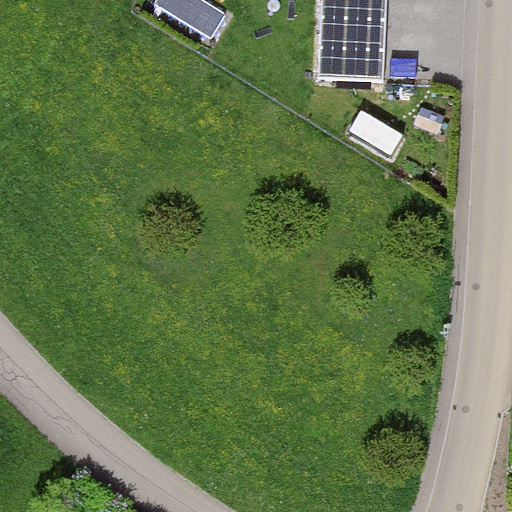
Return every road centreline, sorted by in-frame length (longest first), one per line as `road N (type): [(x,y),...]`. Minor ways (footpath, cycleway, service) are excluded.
road 1 (tertiary): [(457,511),(487,379),(508,0)]
road 2 (residential): [(186,511),(71,423),(0,340)]
